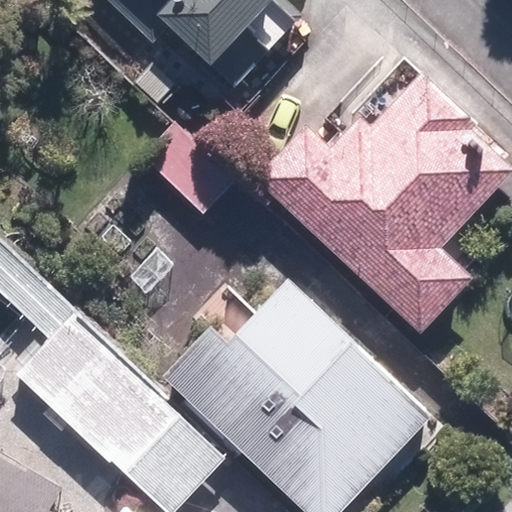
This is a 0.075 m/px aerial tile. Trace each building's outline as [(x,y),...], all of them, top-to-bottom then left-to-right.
[(216,101),(224,108),(278,48),(296,64),(311,47),(259,0),(84,0),(149,58),(127,83),(155,109),(177,83),(207,110),(216,101)] [(319,148),(296,126),(242,182),(413,344),(470,283),(461,274),(477,258),(452,235),(509,175),(411,82),(359,137),(344,122),(319,148)] [(229,185),(170,129),(141,159),(200,216),(229,185)] [(153,384),(177,407),(286,511),(337,511),(423,423),(282,288),(220,352),(201,333),(153,384)] [(65,319),(9,379),(151,511),(169,511),(218,461),(65,319)] [(0,511),(46,511),(55,495),(0,461),(0,511)]
